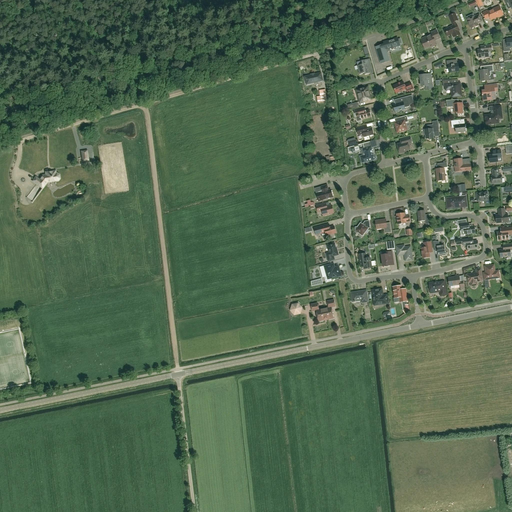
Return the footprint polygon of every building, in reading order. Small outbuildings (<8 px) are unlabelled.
[(503,15),(500,9),(497,10),(496,8),(495,8),(492,9),(492,10),(488,12),(487,10),(483,12),(485,19),(490,17),(491,20),(498,17),(503,15)] [(445,18),(449,16),(452,23),(453,26),(444,30),(447,36),(450,35),(452,34),(454,37),(460,35),(457,28),(458,27),(456,24),(455,22),(458,20),(455,13),(457,12),(456,9),(444,15),(445,18)] [(477,23),(482,21),(479,15),(475,17),(474,16),(467,19),(471,29),(478,26),(477,23)] [(431,33),(432,34),(420,39),(425,49),(432,46),(433,47),(437,45),(435,41),(440,38),(436,30),(431,33)] [(511,38),(507,39),(507,44),(503,45),(504,52),(510,51),(510,47),(511,47),(511,38)] [(398,39),(386,42),(387,44),(376,47),(381,64),(390,61),(387,52),(390,51),(389,48),(400,45),(399,44),(402,43),(400,39),(398,39)] [(484,59),(486,57),(489,57),(488,54),(489,54),(490,53),(489,50),(491,50),(491,45),(482,46),(483,49),(482,50),(478,50),(479,58),(480,58),(482,59),(484,59)] [(362,64),(357,66),(354,67),(355,70),(358,69),(360,74),(365,73),(365,75),(373,73),(369,59),(361,61),(362,64)] [(453,63),(453,60),(446,61),(447,68),(448,69),(449,69),(449,72),(459,71),(458,63),(454,64),(453,63)] [(491,75),(490,72),(493,71),(493,65),(486,66),(486,70),(480,70),(481,81),(489,80),(488,77),(490,76),(491,75)] [(307,81),(323,76),(321,70),(315,71),(315,70),(304,73),(307,81)] [(420,76),(421,86),(426,85),(427,89),(432,89),(431,75),(420,76)] [(453,97),(461,96),(461,95),(460,84),(459,83),(453,84),(452,80),(443,81),(443,87),(445,87),(446,90),(451,89),(452,96),(453,97)] [(393,86),(396,93),(406,89),(407,92),(414,89),(411,82),(404,85),(403,81),(393,86)] [(492,100),(495,99),(495,92),(498,92),(497,85),(489,85),(490,90),(489,90),(482,91),(483,99),(484,99),(484,100),(486,100),(487,99),(491,98),(492,100)] [(367,87),(356,90),(359,102),(371,99),(367,87)] [(318,103),(327,102),(325,90),(319,90),(320,96),(317,97),(318,103)] [(395,112),(399,111),(401,113),(402,110),(405,110),(405,108),(405,107),(406,107),(409,106),(410,104),(413,103),(414,101),(412,95),(399,99),(400,103),(393,105),(395,112)] [(463,103),(454,104),(453,100),(446,101),(447,108),(452,107),(454,109),(454,113),(458,113),(458,114),(463,113),(462,107),(463,107),(463,103)] [(501,106),(493,107),(494,111),(493,111),(492,112),(492,113),(491,115),(485,116),(486,124),(498,123),(497,119),(502,118),(501,106)] [(365,111),(365,108),(354,110),(356,117),(361,116),(361,119),(371,117),(369,110),(365,111)] [(396,126),(398,133),(407,130),(405,123),(408,122),(407,116),(400,117),(401,121),(395,123),(396,127),(396,126)] [(458,120),(451,121),(452,128),(456,128),(456,133),(466,132),(465,124),(458,125),(458,120)] [(439,131),(438,121),(433,122),(433,125),(427,126),(428,129),(424,130),(425,135),(426,139),(434,138),(433,132),(439,131)] [(357,128),(358,135),(363,134),(364,137),(373,135),(372,128),(367,129),(366,126),(357,128)] [(403,143),(397,145),(400,154),(406,152),(406,151),(410,150),(409,144),(412,143),(410,137),(402,139),(403,143)] [(357,145),(355,139),(348,141),(350,147),(357,145)] [(363,144),(364,148),(361,149),(362,155),(360,156),(362,163),(374,160),(376,157),(374,156),(370,142),(363,144)] [(501,158),(501,150),(492,151),(493,155),(489,156),(490,163),(498,162),(497,158),(501,158)] [(471,164),(468,164),(463,165),(462,159),(454,160),(455,172),(471,171),(471,164)] [(437,181),(445,180),(444,168),(436,169),(437,181)] [(493,176),(491,176),(492,184),(502,183),(501,175),(499,175),(498,169),(492,170),(493,176)] [(58,180),(60,178),(59,175),(57,173),(56,173),(55,171),(49,172),(47,173),(45,176),(44,176),(43,175),(39,180),(36,177),(32,181),(42,188),(47,182),(58,180)] [(322,192),(320,193),(317,194),(319,201),(323,200),(333,197),(331,190),(328,191),(327,185),(321,187),(322,192)] [(488,192),(476,193),(477,202),(485,201),(485,205),(492,204),(491,200),(488,200),(488,192)] [(465,195),(460,196),(460,197),(447,199),(447,206),(450,206),(450,208),(461,207),(461,205),(462,204),(466,203),(465,195)] [(307,200),(307,202),(305,203),(306,207),(313,205),(311,198),(307,200)] [(324,216),(334,213),(332,206),(324,208),(323,204),(316,206),(318,212),(322,211),(324,216)] [(498,210),(499,215),(496,215),(497,224),(508,222),(507,214),(505,214),(505,209),(498,210)] [(418,212),(419,222),(426,221),(426,225),(429,224),(428,217),(425,217),(424,211),(418,212)] [(405,216),(404,213),(397,214),(397,215),(396,217),(397,218),(398,224),(406,223),(406,222),(410,222),(409,215),(405,216)] [(375,221),(377,229),(382,228),(382,229),(384,229),(385,233),(392,232),(391,226),(387,226),(386,219),(375,221)] [(357,227),(355,227),(356,233),(358,233),(362,236),(368,228),(370,228),(369,221),(365,221),(363,224),(361,222),(357,227)] [(460,231),(461,236),(466,236),(465,235),(475,233),(474,226),(468,227),(468,224),(461,225),(461,231),(460,231)] [(325,232),(326,236),(327,236),(329,236),(330,235),(336,233),(334,226),(327,228),(326,225),(314,228),(316,235),(325,232)] [(511,227),(506,228),(506,232),(498,232),(498,240),(508,239),(508,235),(511,234),(511,227)] [(464,246),(467,245),(468,250),(478,248),(477,241),(473,242),(473,239),(457,241),(457,244),(463,243),(464,246)] [(437,248),(438,256),(446,255),(444,245),(439,245),(439,241),(436,242),(436,241),(433,242),(434,248),(437,248)] [(425,248),(421,248),(423,258),(430,257),(429,250),(432,249),(431,242),(424,243),(425,248)] [(336,248),(334,243),(327,245),(329,253),(326,254),(328,261),(334,260),(333,256),(338,255),(336,248)] [(506,249),(499,250),(500,258),(504,257),(506,259),(508,257),(511,257),(510,250),(511,250),(511,244),(506,245),(506,249)] [(404,246),(397,247),(398,255),(405,254),(405,261),(412,260),(410,247),(404,248),(404,246)] [(393,265),(392,252),(385,253),(385,255),(381,255),(383,266),(393,265)] [(372,268),(371,266),(371,262),(370,258),(366,258),(365,254),(359,255),(360,262),(361,268),(364,267),(364,269),(365,269),(366,270),(368,269),(368,268),(372,268)] [(332,277),(338,276),(339,275),(340,274),(340,272),(339,268),(338,267),(337,267),(333,268),(332,264),(325,266),(327,276),(324,277),(326,283),(332,281),(331,278),(332,278),(332,277)] [(487,276),(487,279),(499,278),(498,271),(495,272),(494,266),(488,267),(488,266),(485,267),(486,276),(487,276)] [(470,282),(471,284),(473,286),(475,285),(477,283),(477,282),(482,281),(481,269),(476,270),(477,273),(467,275),(468,283),(470,282)] [(459,275),(455,276),(455,277),(448,278),(449,286),(450,286),(451,288),(452,289),(453,289),(454,289),(454,288),(454,285),(460,284),(461,289),(464,288),(463,281),(460,282),(459,275)] [(440,292),(441,296),(447,295),(445,282),(434,283),(434,282),(429,283),(431,293),(440,292)] [(399,297),(400,302),(407,301),(406,295),(402,295),(401,286),(393,287),(395,298),(399,297)] [(373,301),(374,304),(379,303),(379,305),(388,303),(387,295),(383,295),(382,289),(375,290),(375,289),(372,290),(374,301),(373,301)] [(355,301),(357,301),(361,300),(361,302),(368,301),(366,291),(351,293),(352,298),(351,299),(352,302),(353,302),(355,302),(355,301)] [(328,301),(329,306),(330,307),(326,308),(328,319),(334,318),(332,307),(336,306),(335,300),(328,301)] [(299,303),(293,304),(291,310),(295,315),(301,313),(303,308),(299,303)] [(326,308),(320,309),(318,303),(312,304),(313,311),(317,310),(320,321),(328,319),(326,308)]
